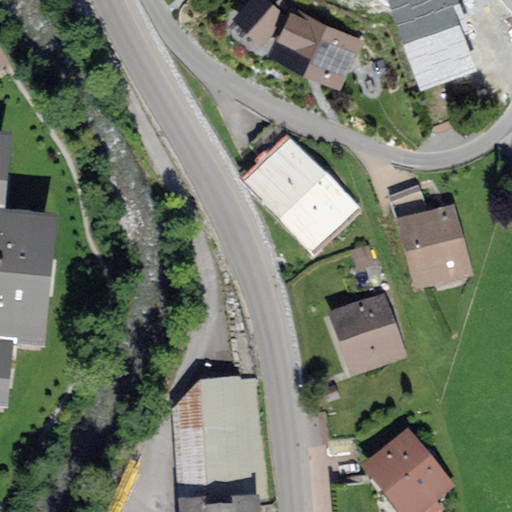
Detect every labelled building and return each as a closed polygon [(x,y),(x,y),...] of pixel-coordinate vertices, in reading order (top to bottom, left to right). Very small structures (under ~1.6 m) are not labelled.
[(256,0),(240,17),(261,37),(280,17),(261,0),(256,0)] [(391,0),(426,90),(474,71),(446,0),(391,0)] [(308,21),(295,14),(278,49),(336,77),(353,43),(317,25),(321,18),(312,14),(308,21)] [(345,211),(296,161),(263,193),(312,243),(345,211)] [(390,198),(399,226),(432,214),(423,186),(390,198)] [(447,220),(409,230),(424,283),(461,272),(447,220)] [(0,229),(0,337),(5,338),(5,340),(35,343),(46,234),(0,229)] [(397,355),(379,305),(338,320),(354,364),(375,357),(377,362),(397,355)] [(324,415),(328,444),(358,440),(354,410),(324,415)] [(407,443),(375,471),(409,511),(411,511),(413,511),(436,511),(441,509),(430,496),(443,485),(407,443)] [(372,511),(370,482),(335,486),(337,511),(372,511)]
